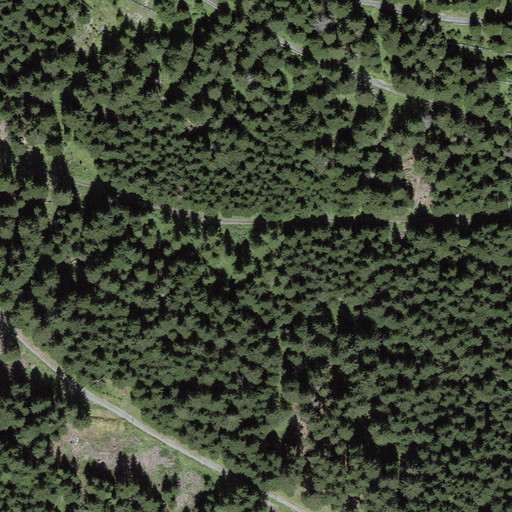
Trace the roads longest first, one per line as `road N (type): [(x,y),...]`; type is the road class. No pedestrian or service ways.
road 1 (track): [(0,160),(213,222),(511,219)]
road 2 (track): [(305,511),(106,408),(0,303)]
road 3 (track): [(511,136),(206,0)]
road 4 (track): [(322,0),(465,23),(511,21)]
